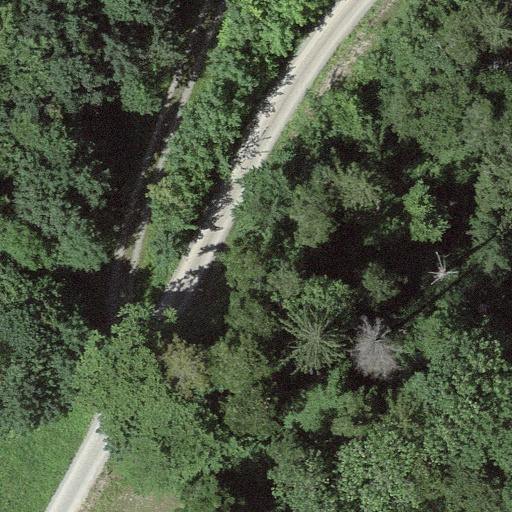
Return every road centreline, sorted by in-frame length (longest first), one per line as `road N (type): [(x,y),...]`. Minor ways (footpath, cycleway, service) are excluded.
road 1 (unclassified): [(35,511),(353,0)]
road 2 (track): [(230,0),(96,407)]
